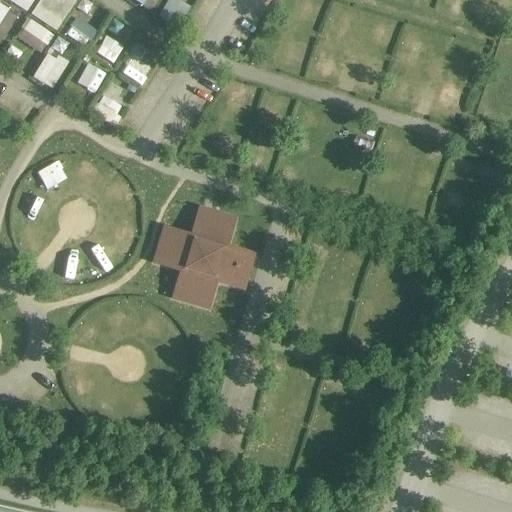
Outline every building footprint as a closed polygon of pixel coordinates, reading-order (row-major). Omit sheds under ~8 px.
[(7,0),(27,11),(33,0),(7,0)] [(40,0),(31,13),(55,30),(76,0),(58,0),(58,1),(57,0),(40,0)] [(134,0),(149,11),(157,0),(134,0)] [(178,0),(167,0),(158,16),(175,27),(188,6),(178,0)] [(447,0),(447,4),(461,9),(463,0),(447,0)] [(2,1),(0,3),(0,35),(17,14),(2,1)] [(79,17),(66,30),(82,46),(95,34),(79,17)] [(29,18),(15,33),(38,53),(52,37),(29,18)] [(369,42),(389,48),(396,25),(376,19),(369,42)] [(103,36),(96,55),(115,62),(122,44),(103,36)] [(49,51),(32,75),(50,87),(67,64),(49,51)] [(132,55),(121,73),(139,84),(150,65),(132,55)] [(92,92),(105,75),(89,62),(76,80),(92,92)] [(228,105),(245,114),(253,99),(236,90),(228,105)] [(110,123),(121,106),(102,94),(92,112),(110,123)] [(219,126),(215,150),(235,153),(239,129),(219,126)] [(202,215),(194,241),(168,233),(159,262),(185,270),(178,296),(207,304),(214,278),(240,286),(249,257),(223,250),(231,224),(202,215)]
